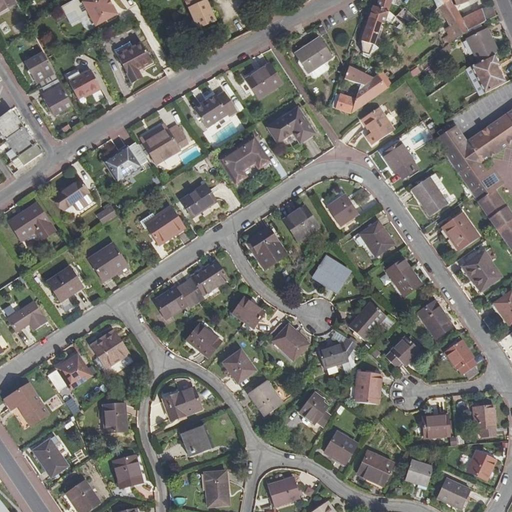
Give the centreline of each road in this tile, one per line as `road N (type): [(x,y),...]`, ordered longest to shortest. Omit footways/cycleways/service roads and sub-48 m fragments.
road 1 (residential): [(505,383),(368,180),(346,170),(317,172),(220,232)]
road 2 (unclassified): [(53,159),(150,96),(329,0)]
road 3 (residential): [(420,511),(361,501),(322,473),(255,456)]
road 4 (residential): [(162,511),(141,415),(158,363)]
road 5 (residential): [(255,456),(229,400),(210,380),(158,363)]
road 6 (residential): [(119,298),(0,377)]
road 7 (residential): [(316,316),(257,291),(220,232)]
road 8 (residential): [(220,232),(119,298)]
